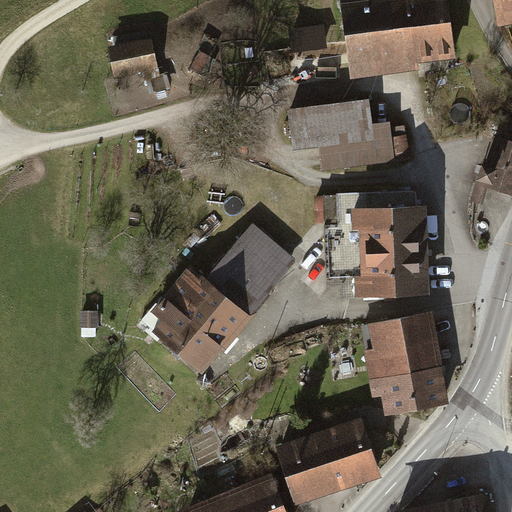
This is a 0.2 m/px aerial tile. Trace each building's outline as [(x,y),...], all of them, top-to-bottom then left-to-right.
[(347,0),(358,79),(461,65),(452,0),(347,0)] [(511,0),(500,0),(504,26),(511,24),(511,0)] [(218,35),(203,35),(202,57),(218,57),(218,35)] [(159,40),(114,46),(118,79),(164,73),(159,40)] [(370,100),(293,104),(295,149),(323,148),(324,168),(398,165),(396,121),(371,122),(370,100)] [(511,142),(496,137),(486,167),(483,166),(473,199),(484,203),(489,186),(511,193),(511,142)] [(363,299),(360,205),(420,203),(419,190),(342,193),(342,196),(343,224),(328,224),(330,291),(345,290),(346,300),(363,299)] [(342,196),(318,197),(319,224),(328,224),(343,224),(342,196)] [(420,203),(360,205),(363,299),(398,298),(418,298),(417,291),(434,290),(431,203),(420,203)] [(256,226),(209,280),(225,293),(252,316),(298,262),(256,226)] [(148,323),(177,349),(225,293),(209,280),(195,268),(148,323)] [(252,316),(225,293),(177,349),(207,374),(254,318),(252,316)] [(438,314),(377,324),(380,345),(367,347),(375,396),(390,394),(393,412),(453,402),(438,314)] [(368,419),(285,445),(303,501),(386,475),(368,419)] [(290,511),(279,479),(187,511),(290,511)] [(485,511),(484,501),(418,511),(485,511)]
